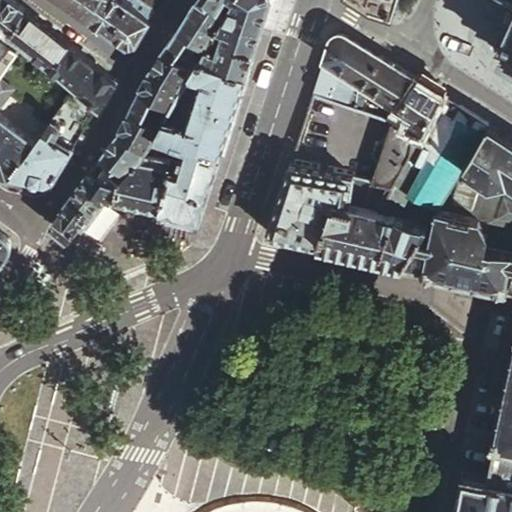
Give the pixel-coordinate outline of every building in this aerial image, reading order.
[(24,8),(12,0),(0,0),(0,20),(10,27),(24,8)] [(63,0),(88,17),(99,0),(63,0)] [(121,0),(99,0),(88,17),(126,44),(135,42),(154,9),(141,0),(130,0),(127,4),(121,0)] [(141,0),(154,9),(159,0),(141,0)] [(215,27),(223,13),(224,11),(206,0),(191,0),(186,8),(215,27)] [(206,0),(224,11),(230,0),(206,0)] [(230,0),(224,11),(223,13),(260,26),(260,25),(268,0),(230,0)] [(362,0),(371,6),(387,10),(390,0),(362,0)] [(390,0),(387,10),(393,12),(396,0),(390,0)] [(24,8),(10,27),(4,36),(19,47),(50,71),(70,43),(55,32),(24,8)] [(215,27),(186,8),(166,38),(197,59),(199,55),(211,34),(215,27)] [(511,9),(509,8),(507,12),(511,15),(495,51),(510,58),(508,63),(511,64),(511,9)] [(253,48),(260,26),(223,13),(215,27),(211,34),(253,48)] [(0,75),(19,47),(4,36),(10,27),(0,20),(0,75)] [(423,128),(441,92),(396,64),(344,32),(330,36),(312,89),(391,116),(423,128)] [(253,48),(211,34),(199,55),(245,71),(253,48)] [(179,90),(197,59),(166,38),(146,68),(179,90)] [(116,81),(70,43),(50,71),(73,88),(98,107),(103,99),(104,99),(116,81)] [(220,152),(245,71),(199,55),(197,59),(179,90),(155,132),(175,139),(173,148),(184,152),(188,140),(220,152)] [(155,132),(179,90),(146,68),(115,128),(144,148),(155,132)] [(0,173),(9,175),(33,143),(0,118),(0,105),(11,91),(0,83),(0,173)] [(88,122),(98,107),(73,88),(59,107),(69,112),(88,122)] [(449,185),(487,121),(446,95),(441,92),(423,128),(381,207),(332,197),(317,243),(402,261),(449,185)] [(69,112),(59,107),(51,118),(57,121),(59,123),(60,127),(69,112)] [(264,232),(317,243),(332,197),(381,207),(423,128),(391,116),(384,134),(374,139),(369,150),(376,160),(370,177),(288,161),(264,232)] [(33,143),(9,175),(44,182),(53,178),(76,141),(68,136),(66,140),(56,133),(60,127),(59,123),(57,121),(51,118),(33,143)] [(511,136),(487,121),(449,185),(402,261),(420,265),(420,269),(504,287),(505,284),(511,285),(511,136)] [(123,179),(144,148),(115,128),(94,157),(120,176),(123,179)] [(120,176),(115,196),(159,206),(160,207),(173,148),(175,139),(155,132),(144,148),(123,179),(120,176)] [(200,217),(220,152),(188,140),(184,152),(173,148),(160,207),(192,215),(200,217)] [(107,194),(115,196),(120,176),(94,157),(48,222),(65,236),(76,223),(81,226),(107,194)] [(192,215),(160,207),(157,218),(187,225),(190,223),(192,215)] [(4,237),(0,233),(0,263),(8,252),(9,249),(10,247),(10,246),(10,245),(9,244),(9,243),(9,241),(8,240),(6,239),(4,237)] [(511,511),(511,340),(490,443),(493,444),(487,474),(465,470),(456,511),(511,511)]
